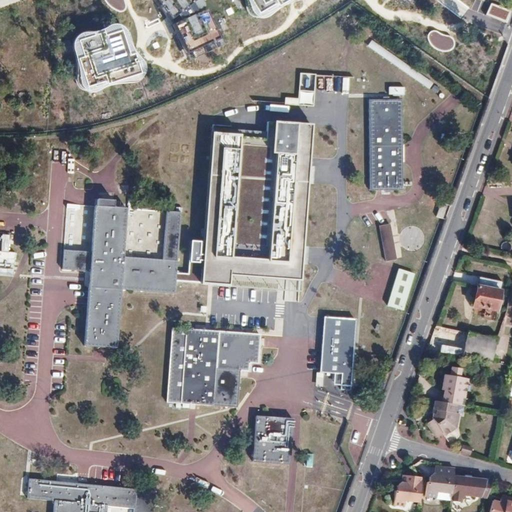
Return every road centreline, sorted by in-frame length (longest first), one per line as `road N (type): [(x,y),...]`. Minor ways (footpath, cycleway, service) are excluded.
road 1 (tertiary): [(511,75),(382,438)]
road 2 (residential): [(511,477),(382,438)]
